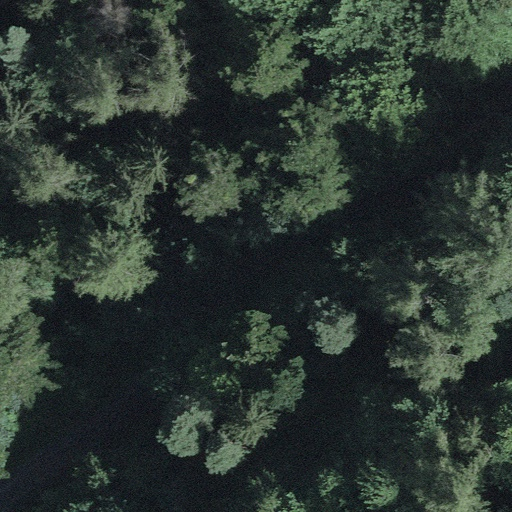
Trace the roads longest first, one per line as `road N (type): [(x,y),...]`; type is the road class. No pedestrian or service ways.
road 1 (track): [(511,97),(454,155),(405,186),(248,254),(197,329),(108,417),(0,498)]
road 2 (track): [(221,511),(245,501),(306,436),(349,405),(511,379)]
